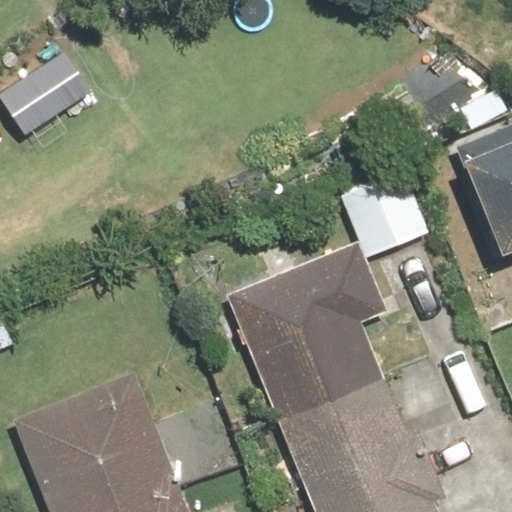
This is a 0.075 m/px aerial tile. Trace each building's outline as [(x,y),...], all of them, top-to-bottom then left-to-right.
[(0,107),(10,123),(51,94),(27,59),(0,77),(0,107)] [(511,126),(446,154),(492,266),(511,257),(511,126)] [(398,168),(334,193),(353,244),(360,261),(425,235),(398,168)] [(356,321),(380,312),(360,261),(353,244),(225,295),(310,511),(429,511),(428,508),(442,502),(412,427),(400,432),(356,321)] [(41,511),(179,511),(126,375),(6,422),(41,511)]
